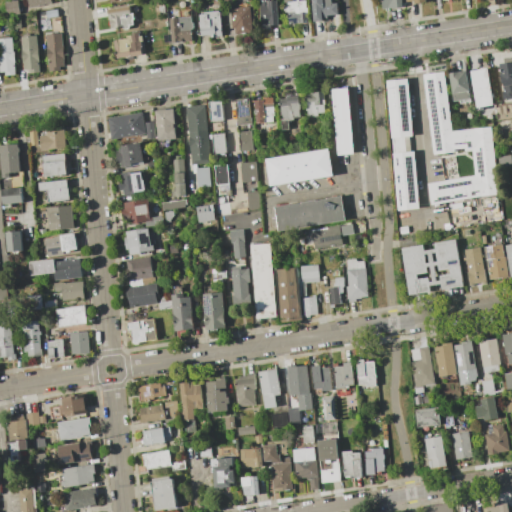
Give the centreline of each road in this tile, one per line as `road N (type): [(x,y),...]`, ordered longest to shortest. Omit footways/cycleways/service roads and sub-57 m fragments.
road 1 (residential): [(0,108),(511,25)]
road 2 (residential): [(121,367),(511,304)]
road 3 (residential): [(77,0),(109,357)]
road 4 (residential): [(289,511),(511,476)]
road 5 (residential): [(375,256),(360,50)]
road 6 (residential): [(111,380),(122,511)]
